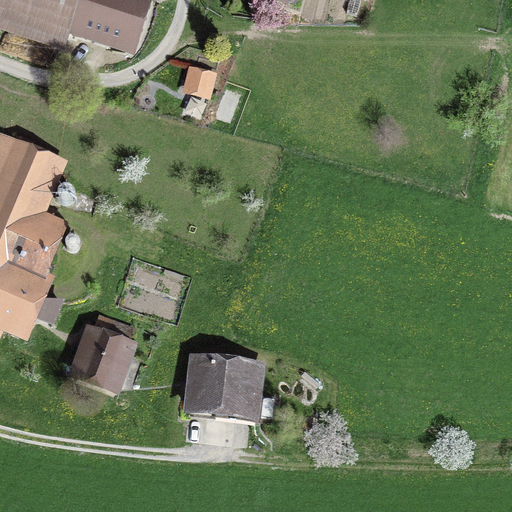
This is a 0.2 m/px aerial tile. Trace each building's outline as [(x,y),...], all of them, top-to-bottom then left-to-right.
[(68,29),(129,49),(144,2),(137,0),(0,0),(0,24),(63,45),(68,29)] [(361,0),(350,0),(347,14),(357,17),(361,0)] [(215,74),(191,68),(186,90),(209,96),(215,74)] [(0,329),(23,338),(34,311),(36,312),(40,320),(53,325),(60,305),(37,304),(46,281),(39,278),(59,229),(36,220),(58,165),(0,141),(0,179),(4,181),(0,190),(0,329)] [(133,332),(99,320),(79,376),(113,388),(133,332)] [(190,412),(254,419),(254,417),(272,419),(274,401),(257,399),(260,372),(195,365),(190,412)]
